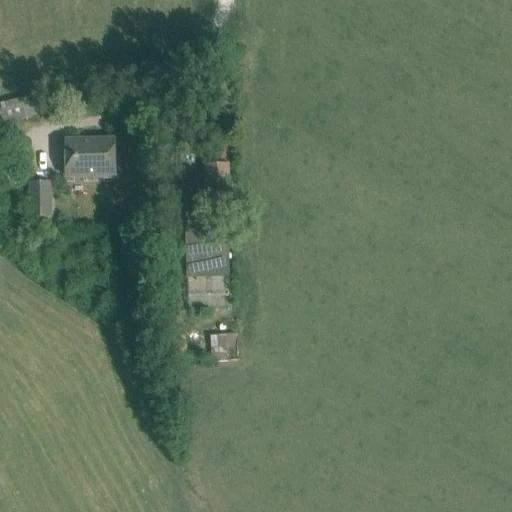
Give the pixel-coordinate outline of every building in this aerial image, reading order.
[(0,120),(1,125),(50,113),(45,94),(0,104),(0,120)] [(67,177),(116,176),(115,140),(66,141),(67,177)] [(206,245),(206,222),(220,222),(219,188),(230,188),(230,185),(228,165),(207,167),(208,186),(196,187),(196,192),(185,192),(188,278),(229,277),(228,246),(228,229),(217,229),(218,244),(206,245)] [(29,184),(30,220),(52,219),(52,183),(29,184)] [(239,361),(237,335),(211,337),(212,363),(239,361)]
